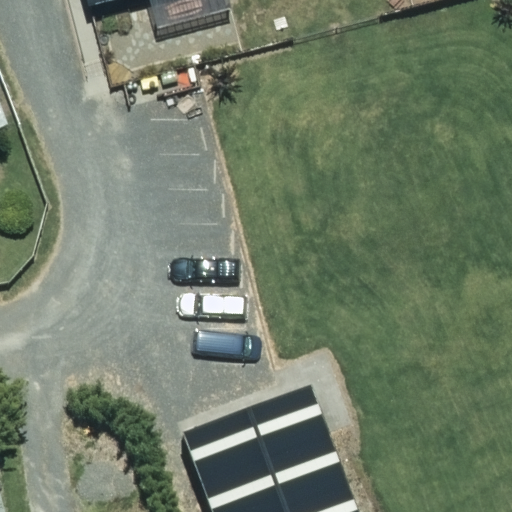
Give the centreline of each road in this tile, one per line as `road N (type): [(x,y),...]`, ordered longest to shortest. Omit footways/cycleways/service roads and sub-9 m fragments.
road 1 (unknown): [(25,0),(57,132),(35,290)]
road 2 (unknown): [(35,290),(54,511)]
